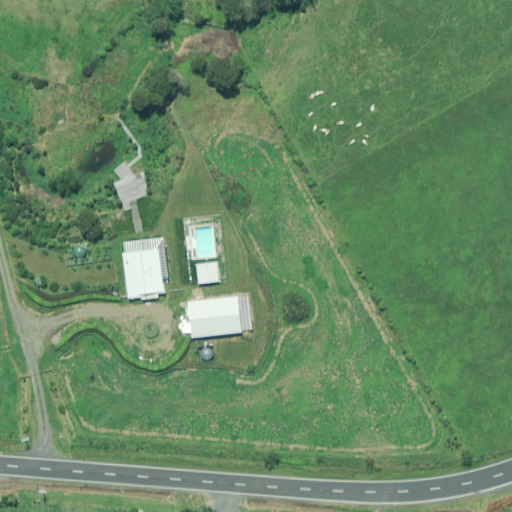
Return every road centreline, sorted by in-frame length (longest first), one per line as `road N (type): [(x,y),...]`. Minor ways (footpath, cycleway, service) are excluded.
road 1 (unclassified): [(511,472),(377,481),(54,459)]
road 2 (unclassified): [(54,459),(0,256)]
